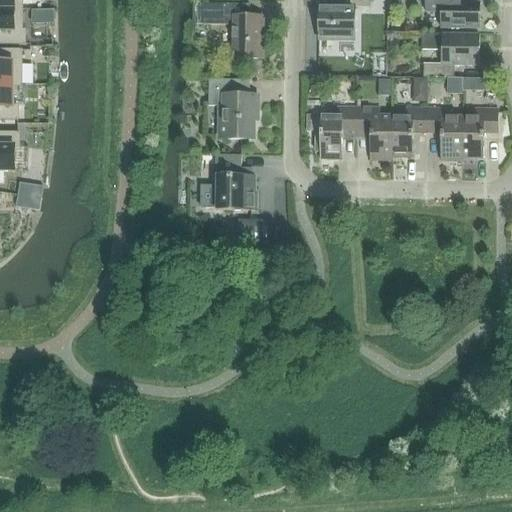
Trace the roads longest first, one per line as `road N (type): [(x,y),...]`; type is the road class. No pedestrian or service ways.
road 1 (residential): [(301,181),(502,190),(511,184)]
road 2 (residential): [(301,181),(293,169),(293,0)]
